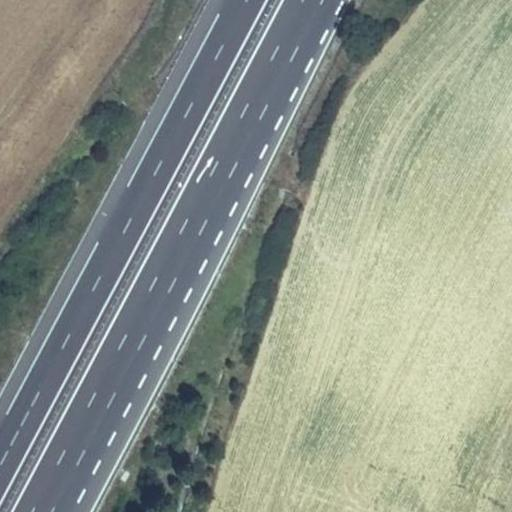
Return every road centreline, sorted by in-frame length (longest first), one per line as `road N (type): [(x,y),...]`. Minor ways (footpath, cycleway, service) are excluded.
road 1 (motorway): [(41,511),(312,0)]
road 2 (motorway): [(246,0),(0,465)]
